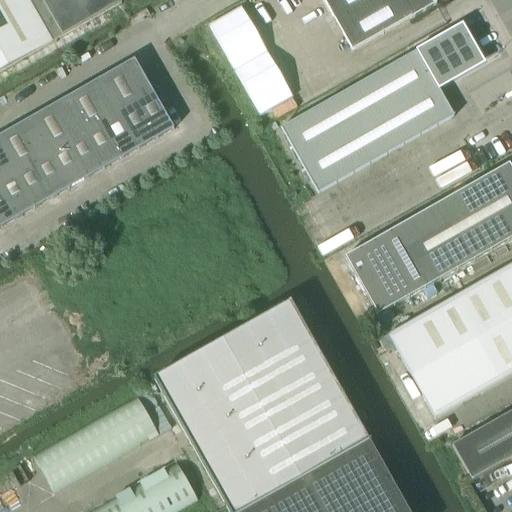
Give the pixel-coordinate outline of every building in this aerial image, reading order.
[(0,0),(0,72),(121,4),(118,0),(0,0)] [(321,0),(352,52),(410,19),(411,20),(436,6),(432,0),(321,0)] [(448,34),(416,52),(436,87),(481,62),(470,41),(462,26),(448,34)] [(412,54),(280,129),(317,195),(454,118),(439,92),(436,87),(416,52),(412,54)] [(134,61),(98,81),(118,116),(154,95),(134,61)] [(98,81),(64,101),(83,135),(101,126),(118,116),(98,81)] [(138,150),(173,130),(154,95),(118,116),(138,150)] [(64,101),(29,120),(49,155),(66,145),(83,135),(64,101)] [(120,160),(138,150),(118,116),(101,126),(120,160)] [(29,120),(0,136),(0,150),(14,175),(31,165),(49,155),(29,120)] [(66,145),(86,180),(120,160),(101,126),(83,135),(66,145)] [(86,180),(66,145),(49,155),(68,190),(86,180)] [(0,150),(0,182),(14,175),(0,150)] [(31,165),(51,200),(68,190),(49,155),(31,165)] [(14,175),(34,210),(51,200),(31,165),(14,175)] [(511,239),(511,171),(509,165),(344,259),(377,316),(511,239)] [(34,210),(14,175),(0,182),(0,191),(16,220),(34,210)] [(0,228),(16,220),(0,191),(0,228)] [(436,420),(511,376),(511,265),(388,336),(436,420)] [(408,511),(369,444),(290,304),(154,380),(228,511),(408,511)] [(159,437),(138,399),(33,458),(55,496),(159,437)] [(511,412),(451,447),(471,482),(511,458),(511,412)] [(180,511),(198,502),(176,463),(89,511),(180,511)]
